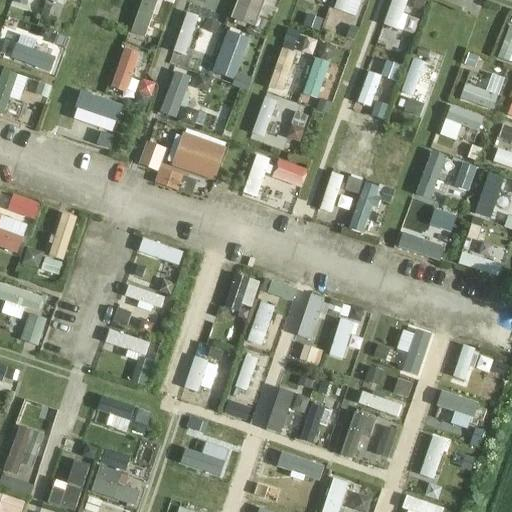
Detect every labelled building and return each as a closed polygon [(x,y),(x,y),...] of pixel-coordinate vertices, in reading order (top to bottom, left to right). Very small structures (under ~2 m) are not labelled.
[(143,0),(139,24),(157,27),(161,0),(143,0)] [(236,0),(235,8),(263,15),(266,0),(236,0)] [(189,1),(177,43),(190,47),(193,37),(204,40),(212,7),(189,1)] [(237,40),(244,22),(229,16),(212,60),(237,70),(247,43),(237,40)] [(291,18),(287,30),(297,33),(294,41),(283,37),(268,77),(293,86),(315,27),(291,18)] [(52,59),(56,45),(42,41),(44,32),(21,25),(14,47),(52,59)] [(92,25),(80,60),(99,66),(108,40),(103,39),(106,30),(92,25)] [(115,79),(132,85),(147,45),(130,39),(115,79)] [(305,83),(320,89),(334,55),(318,49),(305,83)] [(34,109),(45,72),(5,60),(0,75),(0,101),(4,103),(9,87),(25,92),(21,105),(34,109)] [(176,62),(166,108),(181,111),(188,81),(197,83),(200,67),(176,62)] [(465,90),(497,98),(499,87),(504,88),(509,67),(495,64),(491,81),(483,79),(487,65),(472,62),(465,90)] [(391,92),(395,82),(375,75),(372,85),(391,92)] [(71,79),(59,116),(77,122),(83,104),(100,110),(106,90),(71,79)] [(293,90),(265,82),(254,123),(282,131),(293,90)] [(107,105),(122,110),(126,98),(111,92),(107,105)] [(340,146),(360,153),(377,105),(357,98),(340,146)] [(179,158),(222,167),(229,135),(185,126),(179,158)] [(386,164),(399,131),(384,126),(372,159),(386,164)] [(151,131),(141,155),(160,162),(170,138),(151,131)] [(433,178),(447,142),(434,137),(420,173),(433,178)] [(279,151),(263,189),(293,199),(307,161),(279,151)] [(163,157),(158,173),(181,181),(186,164),(163,157)] [(319,200),(338,205),(348,165),(329,160),(319,200)] [(186,171),(205,175),(208,165),(189,161),(186,171)] [(478,203),(492,209),(505,177),(491,171),(478,203)] [(361,180),(351,216),(359,219),(369,182),(361,180)] [(411,185),(403,222),(420,226),(428,188),(411,185)] [(0,203),(0,236),(24,243),(33,213),(0,203)] [(66,205),(53,245),(68,250),(81,210),(66,205)] [(441,207),(435,224),(451,230),(457,213),(441,207)] [(138,257),(156,263),(161,249),(179,255),(183,243),(147,230),(138,257)] [(500,267),(507,244),(469,233),(463,256),(500,267)] [(256,302),(262,268),(235,264),(229,297),(256,302)] [(0,283),(11,284),(11,274),(0,273),(0,283)] [(127,288),(165,298),(169,285),(131,275),(127,288)] [(300,326),(319,330),(328,289),(308,285),(300,326)] [(338,300),(324,335),(345,343),(359,308),(338,300)] [(395,337),(422,347),(425,340),(439,345),(445,330),(404,314),(395,337)] [(113,319),(108,334),(148,348),(153,333),(113,319)] [(306,334),(302,349),(319,354),(324,339),(306,334)] [(452,368),(467,375),(482,341),(467,335),(452,368)] [(136,365),(150,367),(153,350),(139,348),(136,365)] [(196,381),(214,387),(225,354),(206,348),(196,381)] [(0,378),(6,381),(13,358),(0,354),(0,378)] [(396,363),(388,406),(404,409),(412,367),(396,363)] [(456,423),(467,385),(449,380),(438,418),(456,423)] [(298,426),(316,433),(330,400),(311,392),(298,426)] [(381,432),(376,432),(378,408),(351,406),(348,448),(361,449),(362,441),(380,442),(381,432)] [(401,437),(405,421),(387,417),(383,433),(401,437)] [(33,421),(30,445),(49,448),(52,424),(33,421)] [(79,445),(83,431),(68,426),(64,440),(79,445)] [(439,471),(452,431),(436,426),(423,466),(439,471)] [(169,460),(189,465),(197,434),(177,429),(169,460)] [(197,465),(215,473),(230,439),(212,431),(197,465)] [(84,449),(97,450),(98,436),(85,435),(84,449)] [(264,483),(276,443),(258,438),(246,478),(264,483)] [(106,456),(97,481),(137,495),(142,481),(123,474),(127,463),(106,456)] [(280,493),(296,498),(305,468),(289,463),(280,493)] [(324,510),(331,511),(341,511),(355,474),(339,468),(324,510)] [(58,477),(52,494),(62,497),(68,480),(58,477)] [(0,511),(23,511),(31,493),(0,482),(0,483),(0,511)] [(372,502),(376,490),(363,485),(359,498),(372,502)] [(406,511),(422,511),(426,495),(410,492),(406,511)]
